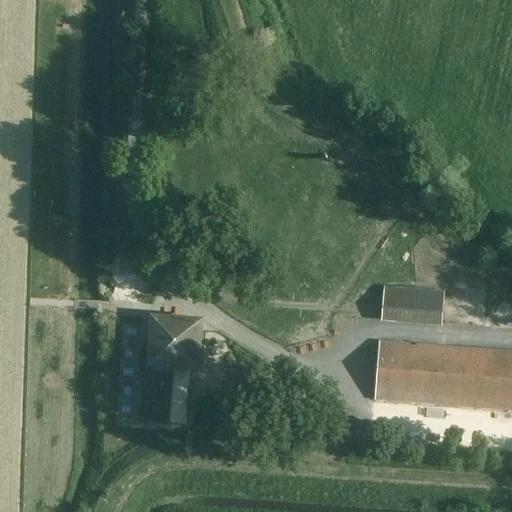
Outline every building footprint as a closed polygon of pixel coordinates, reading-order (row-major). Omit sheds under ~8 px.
[(139,279),(140,296),(158,296),(157,279),(139,279)] [(380,316),(440,316),(441,281),(380,281),(380,316)] [(196,321),(189,321),(166,319),(165,326),(155,325),(153,349),(143,348),(138,424),(168,426),(173,366),(192,368),(196,321)] [(511,411),(511,353),(379,343),(375,400),(511,411)] [(331,415),(330,428),(344,429),(345,416),(331,415)]
